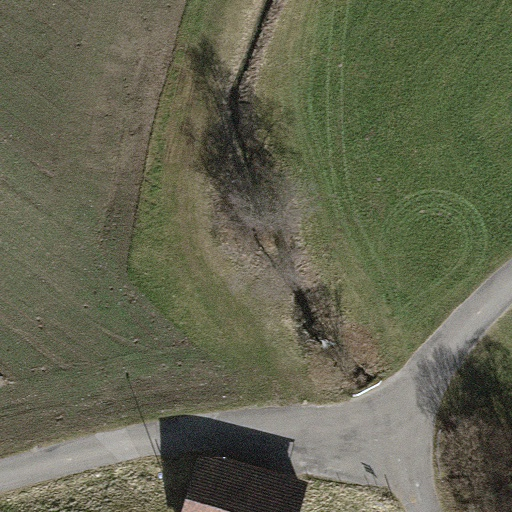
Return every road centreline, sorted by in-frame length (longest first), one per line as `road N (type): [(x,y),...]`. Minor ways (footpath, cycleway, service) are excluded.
road 1 (unclassified): [(0,481),(160,440),(405,426)]
road 2 (unclassified): [(405,426),(433,366),(511,279)]
